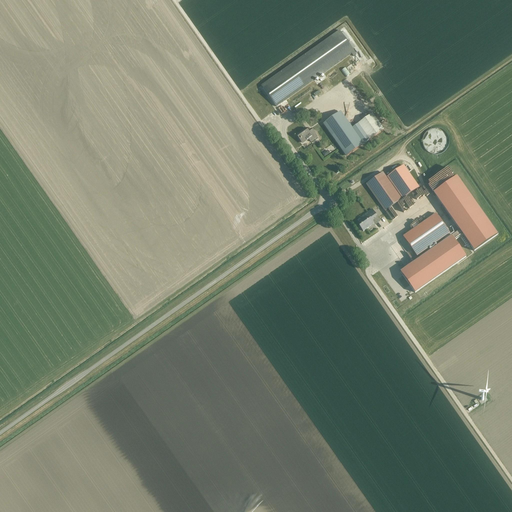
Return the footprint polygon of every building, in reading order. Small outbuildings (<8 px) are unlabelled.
[(261,86),(276,107),(354,52),(339,31),(261,86)] [(345,67),(341,71),(346,77),(350,74),(345,67)] [(324,124),(346,156),(363,144),(340,113),(324,124)] [(358,124),(369,140),(383,130),(372,114),(358,124)] [(311,142),(317,137),(314,132),(310,134),(306,128),(296,135),(300,140),(301,140),(303,143),(309,139),(311,142)] [(419,187),(404,166),(387,178),(402,199),(419,187)] [(401,199),(383,173),(366,185),(385,211),(401,199)] [(457,177),(434,193),(460,230),(462,234),(474,251),(497,235),(457,177)] [(428,204),(416,204),(416,210),(413,210),(413,215),(414,215),(414,218),(418,218),(418,213),(428,213),(428,204)] [(361,225),(359,226),(363,231),(371,226),(370,225),(373,223),(371,220),(376,216),(372,209),(357,220),(361,225)] [(403,237),(410,246),(417,257),(450,234),(436,214),(403,237)] [(377,221),(372,225),(375,229),(380,225),(377,221)] [(460,230),(452,236),(454,240),(462,234),(460,230)] [(452,236),(394,277),(408,298),(466,257),(454,240),(452,236)]
